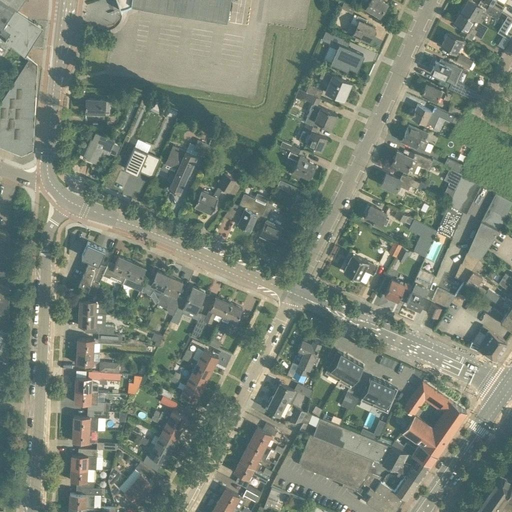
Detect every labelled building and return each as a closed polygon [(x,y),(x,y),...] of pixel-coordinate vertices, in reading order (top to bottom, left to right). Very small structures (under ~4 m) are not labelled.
[(0,0),(0,31),(7,36),(10,32),(3,27),(14,11),(16,12),(23,0),(0,0)] [(132,4),(185,12),(227,19),(229,0),(116,0),(120,8),(121,11),(122,11),(121,8),(131,4),(132,4)] [(383,10),(387,4),(380,0),(367,0),(367,1),(365,0),(361,0),(359,3),(380,16),(381,14),(382,15),(385,10),(383,10)] [(461,11),(474,19),(475,19),(481,23),(487,13),(497,19),(501,12),(484,1),(481,0),(480,0),(478,4),(470,0),(467,0),(464,5),(464,4),(461,9),(462,9),(461,11)] [(484,0),(484,1),(501,12),(506,4),(498,0),(484,0)] [(355,8),(344,2),(340,8),(352,14),(355,8)] [(5,40),(23,53),(29,46),(26,43),(27,26),(25,24),(28,20),(16,12),(14,11),(3,27),(10,32),(7,36),(5,40)] [(469,28),(474,19),(461,11),(460,12),(459,11),(457,16),(458,16),(454,23),(463,28),(460,33),(469,38),(473,31),(469,28)] [(509,39),(511,32),(511,18),(507,15),(498,33),(509,39)] [(375,27),(365,23),(366,20),(357,16),(356,19),(359,21),(357,25),(351,22),(347,31),(353,34),(351,38),(357,41),(359,37),(369,41),(375,27)] [(455,54),(463,40),(448,32),(447,34),(446,33),(444,38),(445,39),(441,46),(449,50),(449,51),(455,54)] [(343,47),(346,40),(331,34),(328,40),(343,47)] [(509,40),(503,36),(497,45),(503,48),(509,40)] [(363,55),(348,48),(345,55),(341,54),(338,60),(357,69),(363,55)] [(473,61),(459,54),(455,61),(469,68),(473,61)] [(0,103),(0,144),(15,151),(21,153),(32,149),(36,64),(30,59),(3,99),(0,103)] [(461,68),(456,66),(440,59),(439,62),(436,60),(430,73),(446,80),(451,82),(449,89),(474,99),(478,88),(471,85),(469,86),(456,81),(461,68)] [(328,81),(324,91),(334,95),(343,99),(350,83),(341,79),(331,74),(331,75),(322,71),(319,77),(328,81)] [(448,101),(451,94),(426,83),(421,94),(436,101),(438,96),(448,101)] [(305,92),(319,98),(323,90),(309,84),(305,92)] [(300,120),(307,123),(313,126),(315,121),(330,128),(337,114),(317,105),(320,98),(319,98),(305,92),(298,89),(294,97),(308,103),(300,120)] [(105,100),(86,99),(85,116),(108,117),(109,101),(105,100)] [(412,117),(425,123),(431,110),(417,104),(412,117)] [(450,105),(447,111),(456,115),(459,109),(450,105)] [(307,123),(299,140),(321,150),(326,138),(315,133),(317,128),(313,126),(307,123)] [(402,140),(421,149),(425,150),(428,142),(425,140),(428,133),(409,125),(402,140)] [(109,153),(114,141),(96,133),(93,140),(91,139),(84,155),(83,157),(85,158),(85,157),(95,162),(101,150),(109,153)] [(213,149),(208,146),(209,145),(197,140),(192,149),(197,151),(196,154),(203,158),(205,154),(210,156),(213,149)] [(312,170),(315,164),(305,160),(306,158),(300,155),(303,150),(288,143),(287,146),(291,148),(287,156),(297,161),(293,170),(294,170),(292,174),(299,177),(301,173),(309,177),(310,175),(313,171),(312,170)] [(161,155),(135,144),(123,169),(138,176),(139,171),(151,177),(161,155)] [(179,193),(188,173),(189,173),(197,155),(185,150),(185,151),(173,146),(165,163),(178,168),(169,187),(168,188),(179,193)] [(430,169),(433,162),(432,161),(424,157),(411,151),(408,156),(397,150),(391,163),(397,166),(397,167),(406,171),(411,160),(420,164),(430,169)] [(444,165),(449,168),(458,172),(462,164),(447,157),(444,165)] [(458,172),(449,168),(444,179),(458,186),(462,176),(463,174),(458,172)] [(390,188),(396,192),(399,185),(408,189),(410,185),(417,188),(419,182),(401,174),(400,178),(396,176),(395,177),(386,173),(381,184),(390,188)] [(224,174),(218,186),(235,195),(241,183),(224,174)] [(458,186),(449,205),(463,212),(466,214),(481,185),(462,176),(458,186)] [(280,180),(277,186),(287,191),(296,195),(299,188),(291,185),(280,180)] [(218,198),(200,190),(194,205),(196,205),(195,207),(201,209),(201,208),(211,212),(218,198)] [(505,218),(508,212),(511,203),(511,201),(494,193),(481,221),(499,230),(505,218)] [(249,229),(250,229),(255,218),(259,220),(261,218),(269,200),(268,200),(266,205),(244,195),(239,205),(234,203),(226,214),(239,220),(237,224),(244,227),(245,228),(247,229),(249,229)] [(260,234),(267,237),(266,239),(272,242),(273,240),(274,240),(281,225),(273,222),(277,212),(278,212),(281,206),(269,200),(261,218),(266,220),(260,234)] [(422,210),(427,213),(430,206),(425,203),(422,210)] [(364,217),(380,225),(382,223),(386,225),(389,219),(385,217),(387,213),(370,205),(369,207),(368,206),(366,210),(367,211),(364,217)] [(463,212),(449,205),(448,205),(440,221),(436,231),(441,234),(450,238),(463,212)] [(394,216),(405,222),(406,222),(410,224),(408,229),(419,235),(413,250),(425,256),(436,231),(397,211),(394,216)] [(478,261),(485,251),(499,230),(481,221),(462,263),(461,263),(454,277),(464,281),(478,261)] [(0,356),(9,360),(15,234),(0,227),(0,356)] [(285,227),(282,234),(290,238),(293,231),(285,227)] [(393,240),(387,252),(395,256),(401,245),(393,240)] [(95,294),(102,275),(105,268),(98,265),(105,250),(88,242),(82,256),(90,260),(78,286),(93,293),(95,294)] [(404,261),(408,252),(402,248),(397,258),(404,261)] [(485,251),(478,261),(482,264),(488,254),(485,251)] [(365,282),(370,273),(373,275),(378,266),(352,253),(347,264),(345,264),(343,268),(344,269),(343,271),(365,282)] [(108,261),(105,268),(102,275),(122,284),(123,284),(132,262),(119,256),(115,264),(108,261)] [(464,281),(465,281),(506,310),(511,314),(511,301),(505,297),(503,299),(488,289),(487,291),(477,284),(482,277),(475,272),(478,269),(479,270),(484,265),(482,264),(478,261),(464,281)] [(145,282),(143,281),(141,280),(146,268),(132,262),(123,284),(141,291),(145,282)] [(151,282),(150,284),(145,282),(141,291),(141,292),(141,291),(151,295),(153,291),(161,295),(169,276),(157,270),(151,282)] [(419,309),(424,299),(433,276),(420,270),(406,304),(419,309)] [(505,273),(502,278),(511,284),(511,279),(511,278),(505,273)] [(167,307),(169,313),(173,315),(181,297),(177,295),(183,282),(169,276),(161,295),(158,302),(167,307)] [(511,284),(502,278),(498,283),(511,292),(508,296),(511,298),(511,284)] [(392,279),(384,294),(386,295),(386,296),(390,298),(391,297),(398,300),(402,289),(409,292),(412,286),(405,283),(404,284),(392,279)] [(198,319),(200,314),(196,312),(201,300),(205,291),(193,286),(183,309),(177,307),(171,321),(178,324),(182,313),(198,319)] [(455,296),(449,294),(437,288),(432,300),(444,305),(448,307),(455,296)] [(79,312),(95,313),(102,314),(102,313),(106,313),(104,303),(106,299),(95,294),(93,293),(93,300),(80,299),(79,312)] [(223,317),(229,302),(215,296),(207,316),(201,313),(200,314),(198,319),(191,335),(198,338),(206,321),(211,323),(215,313),(222,316),(223,317)] [(242,308),(229,302),(223,317),(222,316),(217,328),(225,331),(231,333),(236,321),(237,321),(242,308)] [(483,309),(488,313),(492,307),(486,303),(483,309)] [(437,317),(440,308),(431,304),(428,313),(427,312),(426,313),(437,318),(438,317),(437,317)] [(503,315),(492,307),(488,313),(511,328),(511,314),(506,310),(503,315)] [(95,326),(95,313),(79,312),(78,325),(95,326)] [(99,333),(115,334),(115,326),(99,325),(99,333)] [(469,346),(478,350),(479,349),(482,352),(486,354),(487,352),(496,358),(501,350),(501,351),(503,347),(507,342),(483,325),(479,330),(484,334),(478,344),(472,341),(469,346)] [(115,334),(99,333),(98,340),(121,342),(122,334),(115,334)] [(77,351),(93,352),(94,339),(78,338),(77,351)] [(219,347),(221,341),(213,338),(211,344),(219,347)] [(306,376),(309,369),(312,362),(317,361),(315,357),(321,343),(313,339),(311,343),(302,339),(298,349),(304,351),(295,371),(306,376)] [(198,361),(212,368),(218,356),(204,349),(198,361)] [(337,350),(325,372),(339,381),(352,358),(337,350)] [(93,352),(77,351),(76,364),(92,365),(93,363),(96,363),(99,360),(99,352),(93,352)] [(352,358),(339,381),(350,387),(363,365),(352,358)] [(192,372),(207,379),(212,368),(198,361),(192,372)] [(100,372),(119,373),(119,363),(100,362),(100,372)] [(119,373),(100,372),(88,371),(88,378),(76,377),(75,389),(98,391),(98,390),(98,385),(96,385),(96,384),(92,384),(93,378),(97,378),(100,378),(108,379),(120,380),(120,373),(119,373)] [(192,372),(186,383),(201,390),(207,379),(192,372)] [(371,376),(360,400),(372,405),(383,382),(371,376)] [(136,390),(137,383),(128,382),(127,392),(135,393),(136,390)] [(274,393),(273,395),(285,402),(289,395),(291,396),(294,390),(279,382),(278,383),(279,383),(277,388),(276,388),(273,393),(274,393)] [(312,389),(297,382),(294,389),(310,396),(312,389)] [(383,382),(372,405),(387,412),(398,388),(383,382)] [(466,411),(423,382),(405,408),(411,412),(424,395),(446,410),(434,428),(448,438),(466,411)] [(195,402),(201,390),(186,383),(180,395),(195,402)] [(158,393),(170,398),(172,393),(161,387),(158,393)] [(90,410),(109,411),(110,402),(97,401),(98,391),(75,389),(74,403),(91,403),(90,410)] [(347,408),(352,395),(346,392),(341,405),(347,408)] [(285,402),(273,395),(272,397),(271,397),(268,402),(269,402),(267,407),(266,407),(266,408),(279,415),(285,402)] [(353,410),(359,398),(352,395),(347,408),(353,410)] [(176,402),(164,396),(161,402),(174,408),(176,402)] [(315,406),(312,412),(318,415),(321,409),(315,406)] [(306,412),(296,408),(289,422),(301,422),(306,412)] [(73,429),(89,430),(89,429),(98,430),(99,417),(109,417),(109,411),(90,410),(90,416),(74,416),(73,429)] [(160,418),(167,422),(181,429),(187,417),(173,410),(170,415),(163,411),(162,413),(156,410),(153,415),(160,418)] [(304,423),(309,423),(312,414),(306,412),(301,422),(304,423)] [(431,462),(419,457),(415,463),(405,459),(409,453),(391,445),(378,440),(320,417),(312,414),(309,423),(316,426),(313,435),(412,474),(419,479),(431,462)] [(419,442),(437,454),(448,438),(434,428),(414,414),(403,430),(419,442)] [(127,421),(136,426),(138,421),(129,417),(127,421)] [(167,422),(161,433),(175,440),(181,429),(167,422)] [(274,435),(277,430),(275,427),(266,423),(262,429),(257,426),(251,438),(266,445),(271,434),(274,435)] [(89,442),(89,430),(73,429),(73,442),(89,442)] [(161,433),(155,444),(170,451),(175,440),(161,433)] [(366,500),(383,511),(393,511),(400,502),(403,504),(419,479),(412,474),(313,435),(310,433),(299,462),(301,466),(335,479),(343,482),(342,486),(347,486),(354,489),(367,498),(366,500)] [(146,445),(148,440),(142,437),(139,441),(146,445)] [(271,447),(266,445),(251,438),(245,449),(260,456),(265,459),(271,447)] [(437,454),(419,442),(415,448),(406,442),(404,445),(395,440),(393,443),(391,445),(419,457),(431,462),(437,454)] [(170,451),(155,444),(149,456),(164,463),(170,451)] [(72,454),(71,467),(87,468),(96,468),(97,449),(78,449),(78,455),(72,454)] [(240,460),(259,470),(262,464),(257,462),(260,456),(245,449),(240,460)] [(269,476),(259,470),(240,460),(234,472),(239,475),(235,482),(239,484),(246,487),(250,480),(248,479),(250,475),(265,483),(269,476)] [(148,479),(154,472),(140,462),(135,468),(141,473),(133,483),(145,493),(153,483),(148,479)] [(121,472),(113,465),(109,480),(114,497),(121,489),(113,482),(121,472)] [(87,481),(87,468),(71,467),(71,480),(77,481),(76,487),(93,488),(93,481),(87,481)] [(511,511),(511,475),(511,477),(499,472),(471,511),(511,511)] [(124,492),(136,503),(145,493),(133,483),(124,492)] [(272,486),(264,508),(275,511),(279,511),(287,493),(272,486)] [(100,488),(93,488),(76,487),(76,494),(70,493),(69,506),(85,507),(86,494),(99,495),(101,495),(102,488),(100,488)] [(233,507),(239,495),(225,487),(219,498),(233,507)] [(246,489),(243,495),(255,501),(258,496),(246,489)] [(216,511),(229,511),(233,507),(219,498),(213,510),(216,511)]
